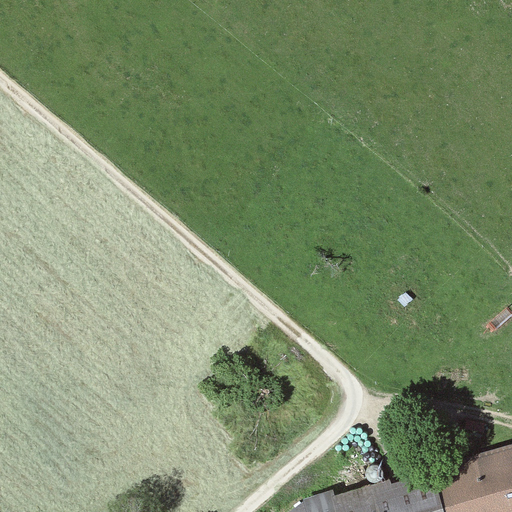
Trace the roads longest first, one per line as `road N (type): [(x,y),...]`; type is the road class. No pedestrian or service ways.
road 1 (unclassified): [(243,511),(344,427),(354,403),(342,374),(0,82)]
road 2 (unknown): [(511,427),(395,407),(344,427)]
